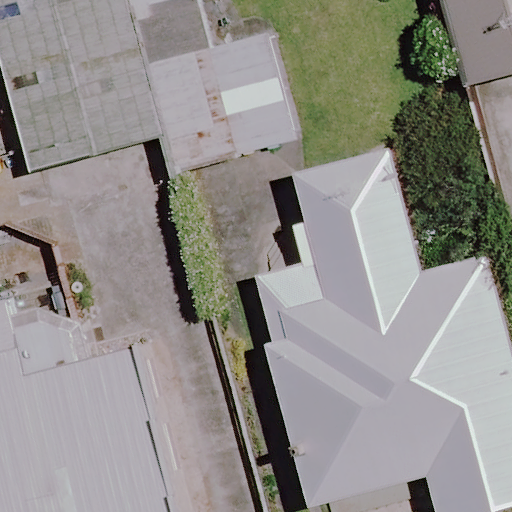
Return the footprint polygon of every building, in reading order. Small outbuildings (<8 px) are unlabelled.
[(0,0),(0,5),(41,164),(176,129),(158,58),(143,0),(0,0)] [(511,0),(444,0),(470,90),(511,78),(511,0)] [(158,58),(176,129),(187,166),(307,134),(279,27),(158,58)] [(423,275),(392,152),(291,177),(314,268),(256,283),(313,510),(430,480),(438,511),(504,511),(511,510),(511,348),(490,258),(423,275)] [(65,373),(43,292),(0,303),(0,511),(182,511),(141,353),(65,373)]
